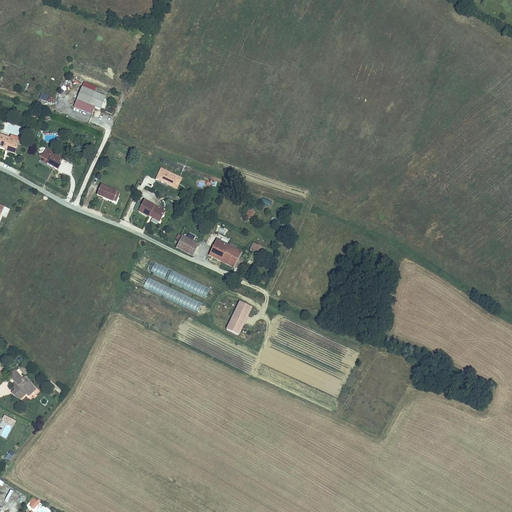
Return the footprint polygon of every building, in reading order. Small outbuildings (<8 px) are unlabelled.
[(83,82),(74,108),(92,114),(94,108),(101,110),(106,96),(95,92),(97,86),(83,82)] [(41,93),(39,100),(47,102),(49,96),(41,93)] [(18,144),(1,137),(0,138),(0,147),(6,150),(5,152),(14,155),(18,144)] [(40,161),(40,163),(58,172),(61,165),(60,164),(63,158),(58,156),(57,158),(52,156),(51,158),(46,155),(45,157),(40,158),(40,161)] [(178,189),(182,177),(160,168),(155,180),(178,189)] [(121,195),(102,187),(98,196),(113,203),(115,198),(118,200),(121,195)] [(160,208),(144,200),(138,212),(151,217),(151,216),(162,221),(165,215),(158,212),(160,208)] [(216,226),(207,222),(200,233),(210,238),(216,226)] [(199,245),(181,236),(176,246),(193,255),(199,245)] [(242,251),(218,239),(210,254),(234,267),(242,251)] [(263,256),(269,246),(258,241),(253,250),(263,256)] [(150,262),(146,273),(206,298),(210,287),(150,262)] [(198,313),(203,303),(147,278),(143,288),(198,313)] [(227,330),(239,336),(252,309),(240,303),(227,330)] [(15,390),(13,392),(17,396),(18,395),(21,398),(27,393),(30,395),(33,385),(31,383),(27,383),(24,379),(16,371),(9,376),(15,383),(19,387),(15,390)] [(53,382),(48,387),(56,395),(61,390),(53,382)] [(13,426),(16,421),(4,415),(2,421),(13,426)] [(5,458),(9,461),(15,454),(10,451),(5,458)] [(33,496),(28,505),(36,509),(40,500),(33,496)]
